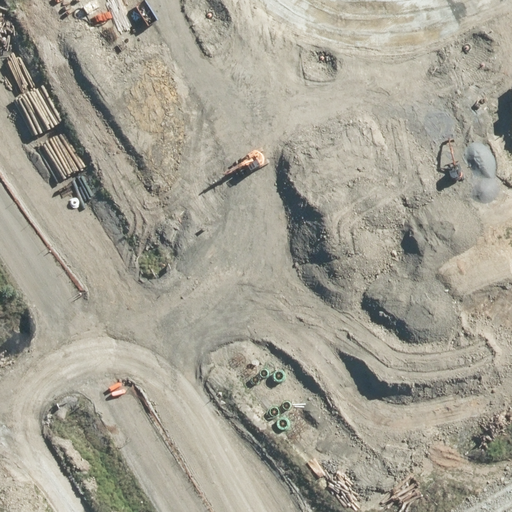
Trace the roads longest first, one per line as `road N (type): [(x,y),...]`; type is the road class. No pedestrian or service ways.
road 1 (secondary): [(0,122),(251,511)]
road 2 (secondary): [(158,511),(0,244)]
road 3 (residential): [(281,0),(317,17),(355,21),(401,21),(453,0)]
